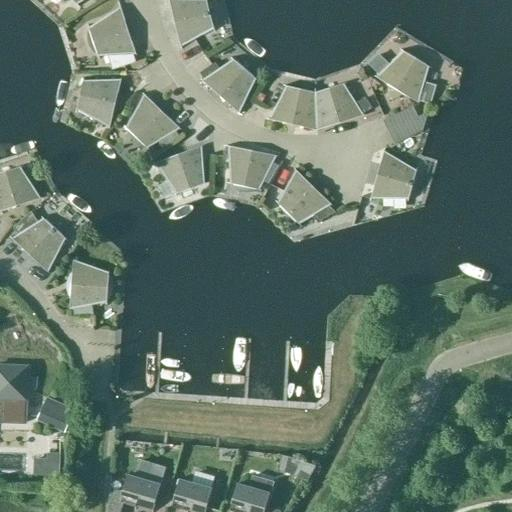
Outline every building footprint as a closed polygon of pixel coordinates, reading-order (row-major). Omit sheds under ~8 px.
[(206,0),(202,0),(168,0),(180,47),(182,46),(187,56),(206,45),(201,36),(213,29),(206,0)] [(135,55),(120,8),(88,28),(97,57),(107,56),(111,70),(135,63),(132,55),(135,55)] [(428,67),(403,52),(375,78),(417,103),(418,101),(430,105),(435,86),(424,83),(428,67)] [(255,80),(232,60),(219,69),(215,63),(199,74),(203,80),(201,81),(239,113),(255,80)] [(109,128),(120,80),(83,81),(76,110),(109,128)] [(315,93),(316,131),(362,116),(343,84),(315,93)] [(269,120),(316,131),(315,93),(286,87),(269,120)] [(179,129),(144,95),(125,128),(147,149),(159,142),(164,151),(179,137),(176,131),(179,129)] [(204,184),(200,147),(155,163),(175,195),(204,184)] [(276,157),(227,147),(229,184),(259,190),(276,157)] [(416,171),(383,152),(370,199),(408,200),(416,171)] [(0,211),(40,199),(20,167),(0,173),(0,211)] [(331,205),(295,171),(277,204),(298,225),(314,215),(320,221),(334,212),(328,207),(331,205)] [(37,223),(30,212),(13,228),(18,235),(11,239),(47,272),(65,239),(43,219),(37,223)] [(108,273),(72,261),(69,310),(71,309),(73,316),(93,316),(91,306),(106,303),(108,273)] [(0,421),(3,422),(4,399),(25,400),(26,368),(0,366),(0,421)] [(68,407),(56,402),(53,409),(49,407),(42,424),(64,433),(71,417),(65,414),(68,407)] [(159,485),(127,475),(121,495),(137,500),(135,506),(152,511),(154,504),(155,505),(162,480),(161,479),(159,485)] [(248,487),(236,484),(230,504),(246,509),(245,511),(264,511),(273,482),(251,476),(248,487)] [(206,509),(214,484),(212,484),(211,489),(178,480),(172,500),(188,504),(187,510),(193,511),(205,511),(206,509)]
